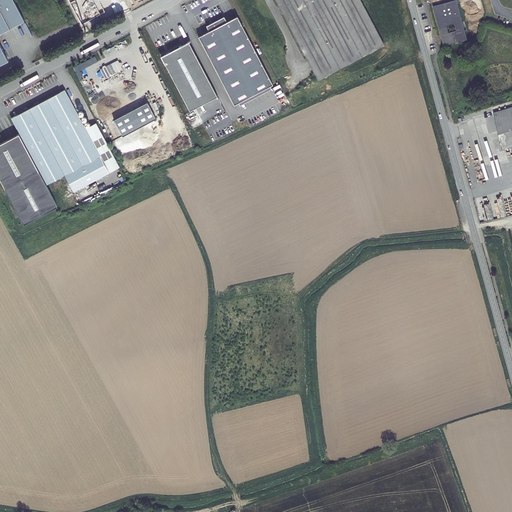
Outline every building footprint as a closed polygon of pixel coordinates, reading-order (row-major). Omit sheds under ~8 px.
[(11,0),(0,0),(0,65),(7,61),(0,47),(0,35),(24,22),(11,0)] [(362,0),(275,0),(319,81),(386,45),(362,0)] [(455,0),(431,7),(437,27),(460,20),(455,0)] [(199,37),(236,104),(240,102),(242,105),(273,88),(271,85),(274,83),(237,16),(227,21),(224,16),(207,26),(209,31),(199,37)] [(466,41),(460,20),(437,27),(442,47),(466,41)] [(185,43),(186,44),(181,46),(181,45),(178,46),(179,47),(169,52),(166,53),(166,54),(161,57),(190,110),(217,95),(188,42),(190,41),(189,40),(186,42),(187,42),(185,43)] [(95,71),(100,80),(118,70),(116,68),(117,67),(117,66),(118,65),(117,65),(117,64),(116,64),(115,64),(114,64),(113,61),(101,68),(100,66),(97,68),(98,69),(95,71)] [(74,192),(108,174),(85,129),(63,89),(11,118),(19,133),(0,143),(0,179),(23,224),(57,206),(47,188),(66,177),(74,192)] [(109,121),(118,137),(152,120),(143,103),(109,121)] [(511,107),(491,114),(502,150),(511,146),(511,107)] [(121,167),(97,123),(85,129),(108,174),(116,169),(121,167)]
